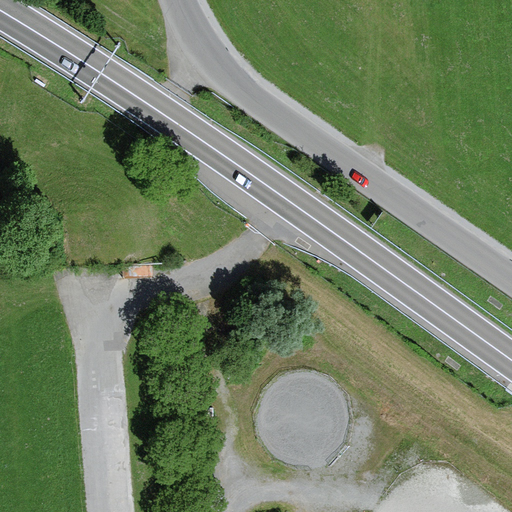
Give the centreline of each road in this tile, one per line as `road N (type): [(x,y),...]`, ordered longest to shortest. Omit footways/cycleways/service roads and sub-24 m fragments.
road 1 (trunk): [(0,11),(253,175),(511,361)]
road 2 (unclassified): [(511,279),(261,104),(212,56),(182,0)]
